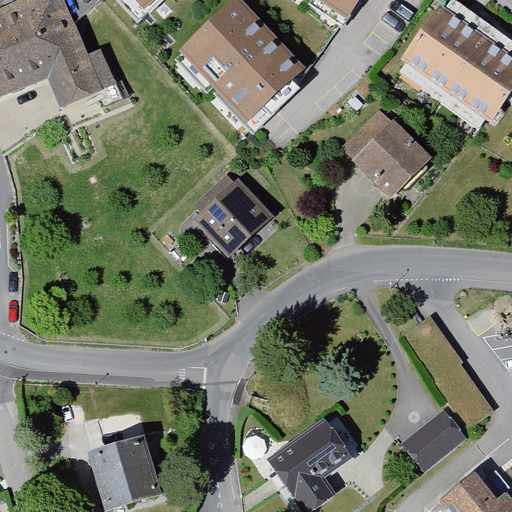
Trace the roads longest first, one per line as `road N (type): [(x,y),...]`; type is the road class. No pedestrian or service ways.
road 1 (residential): [(415,511),(503,429),(508,414),(438,305),(428,262)]
road 2 (tertiary): [(428,262),(350,268),(316,284),(249,338),(226,371)]
road 3 (tertiary): [(226,371),(0,356)]
road 4 (unclassified): [(0,180),(0,328)]
road 5 (residential): [(223,504),(216,436),(226,371)]
road 6 (residential): [(34,511),(0,387)]
